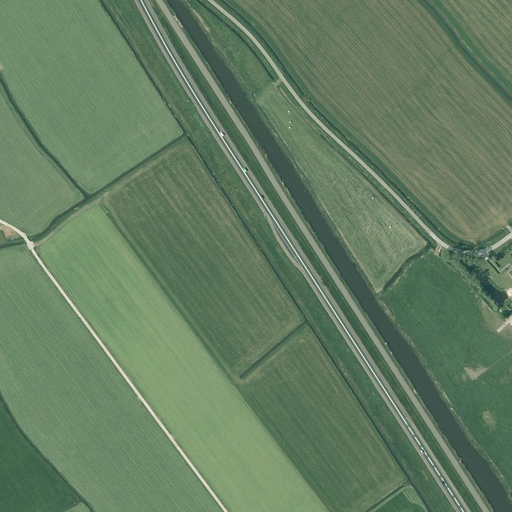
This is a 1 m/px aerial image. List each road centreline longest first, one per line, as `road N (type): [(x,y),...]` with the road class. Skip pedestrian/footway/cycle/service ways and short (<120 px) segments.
road 1 (unclassified): [(486,511),(158,0)]
road 2 (trunk): [(463,511),(140,0)]
road 3 (unclassified): [(208,0),(442,244),(474,253),(511,234)]
road 4 (track): [(0,221),(26,240),(225,511)]
